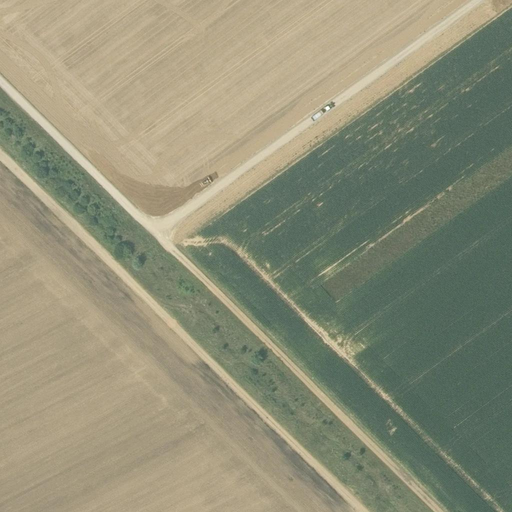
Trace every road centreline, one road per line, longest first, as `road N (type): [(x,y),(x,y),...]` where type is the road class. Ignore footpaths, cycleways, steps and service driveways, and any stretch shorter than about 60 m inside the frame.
road 1 (track): [(0,84),(435,511)]
road 2 (track): [(150,232),(198,209),(486,0)]
road 3 (track): [(129,282),(361,511)]
road 4 (track): [(129,282),(0,156)]
